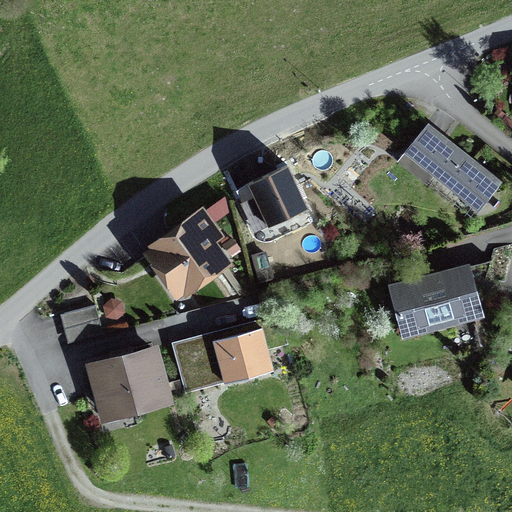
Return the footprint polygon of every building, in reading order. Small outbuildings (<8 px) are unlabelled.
[(430,127),(402,162),(477,221),(505,186),(430,127)] [(227,244),(204,209),(152,245),(156,252),(144,259),(178,308),(237,268),(222,247),(227,244)] [(263,239),(250,242),(260,280),(273,277),(263,239)] [(406,344),(487,323),(473,268),(392,288),(406,344)] [(96,307),(66,313),(72,339),(102,333),(96,307)] [(259,327),(214,340),(226,384),(273,371),(267,348),(290,341),(282,313),(257,320),(259,327)] [(160,344),(81,366),(99,430),(178,408),(160,344)]
